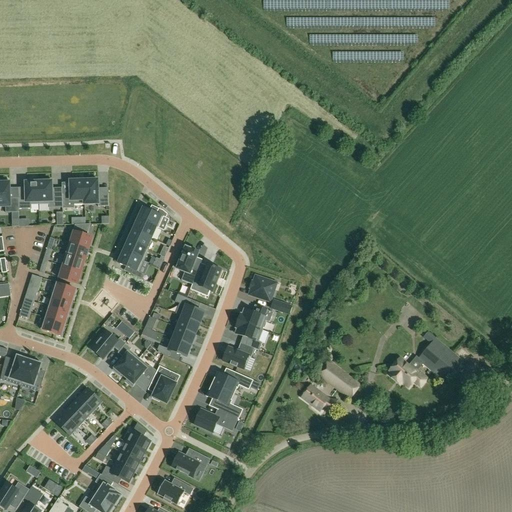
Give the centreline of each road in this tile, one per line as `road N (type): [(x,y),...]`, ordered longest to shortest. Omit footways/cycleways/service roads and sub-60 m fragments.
road 1 (residential): [(0,165),(112,161),(241,262),(172,433)]
road 2 (residential): [(225,511),(256,464),(287,442),(434,430),(476,408),(511,375)]
road 3 (residential): [(7,337),(83,364),(134,406)]
road 4 (residential): [(134,406),(76,468),(36,436)]
